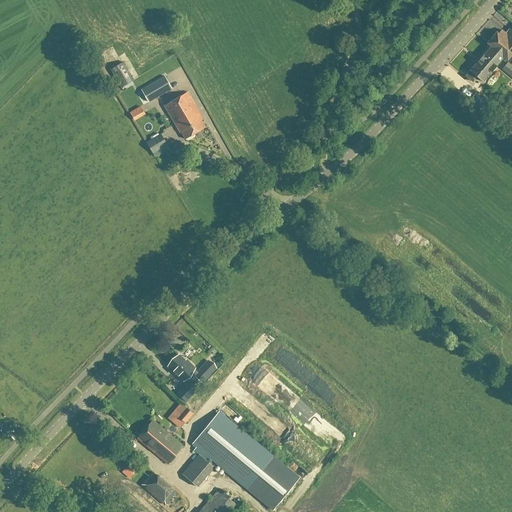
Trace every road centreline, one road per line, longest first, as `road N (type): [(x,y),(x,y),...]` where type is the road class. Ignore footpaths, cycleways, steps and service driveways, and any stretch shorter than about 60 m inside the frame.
road 1 (tertiary): [(0,490),(174,305),(386,120),(494,0)]
road 2 (track): [(269,192),(298,201),(511,382)]
